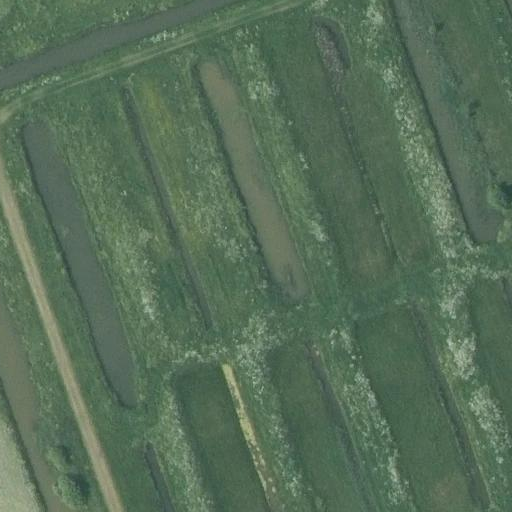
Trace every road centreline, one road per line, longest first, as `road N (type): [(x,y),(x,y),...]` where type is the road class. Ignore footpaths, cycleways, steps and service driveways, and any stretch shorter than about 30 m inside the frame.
road 1 (track): [(331,0),(9,114),(0,127)]
road 2 (track): [(0,191),(116,511)]
